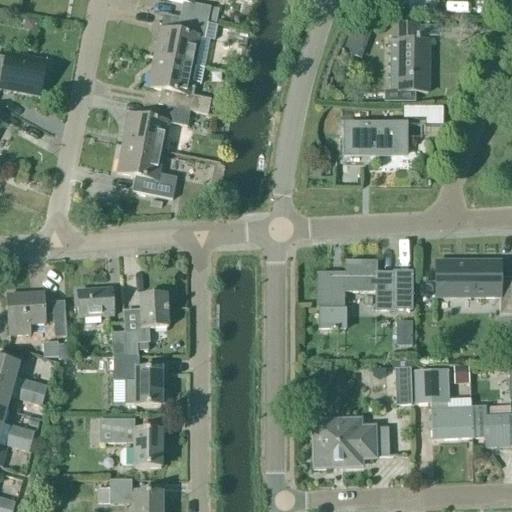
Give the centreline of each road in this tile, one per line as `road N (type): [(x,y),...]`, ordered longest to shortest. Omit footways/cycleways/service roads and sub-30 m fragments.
road 1 (residential): [(197,511),(194,236)]
road 2 (tertiary): [(283,502),(275,479),(278,234)]
road 3 (residential): [(55,241),(104,0)]
road 4 (tertiary): [(278,234),(296,112),(333,0)]
road 5 (residential): [(511,500),(283,502)]
road 6 (residential): [(444,223),(511,31)]
road 7 (unclassified): [(444,223),(278,234)]
road 8 (unclassified): [(55,241),(194,236)]
